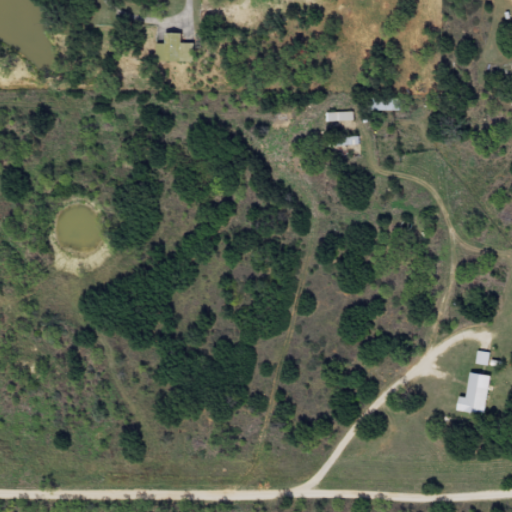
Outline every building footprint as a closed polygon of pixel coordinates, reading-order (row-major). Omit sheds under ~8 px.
[(195,61),(195,44),(184,44),(184,33),(166,33),(166,44),(158,44),(158,61),(195,61)] [(404,110),(404,96),(371,96),(371,110),(404,110)] [(355,122),(355,112),(327,112),(327,122),(355,122)] [(478,362),(487,364),(489,355),(481,352),(478,362)] [(463,396),(460,411),(488,415),(494,375),(473,372),(469,397),(463,396)]
